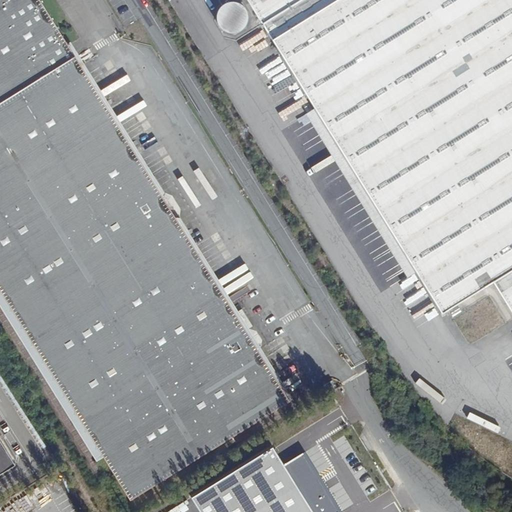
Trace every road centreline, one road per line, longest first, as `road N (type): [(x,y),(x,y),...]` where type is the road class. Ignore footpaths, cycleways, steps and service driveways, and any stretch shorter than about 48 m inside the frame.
road 1 (unknown): [(511,412),(403,331),(211,0)]
road 2 (unclassified): [(355,369),(388,438),(459,511)]
